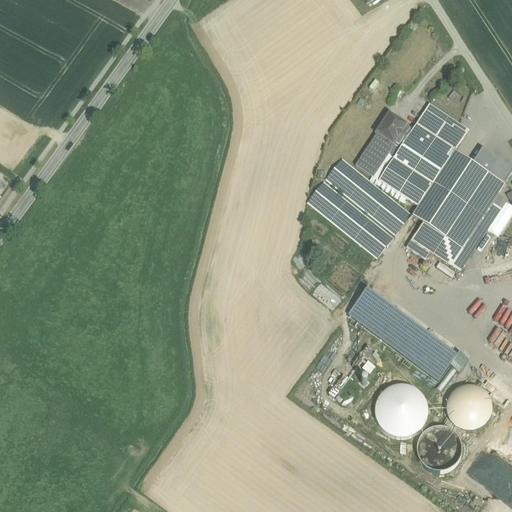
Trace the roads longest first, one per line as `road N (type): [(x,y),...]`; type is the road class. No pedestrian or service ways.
road 1 (secondary): [(172,0),(0,237)]
road 2 (residential): [(511,127),(429,0)]
